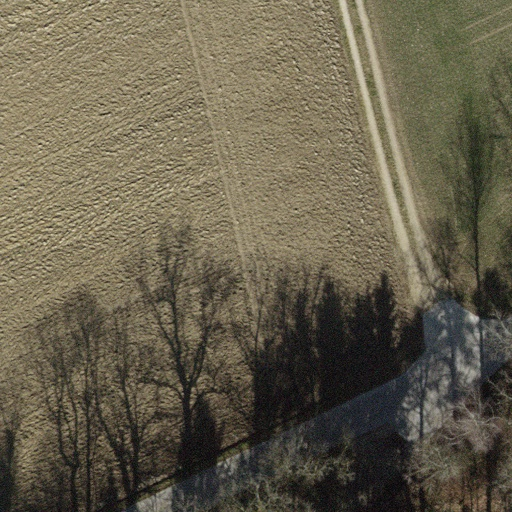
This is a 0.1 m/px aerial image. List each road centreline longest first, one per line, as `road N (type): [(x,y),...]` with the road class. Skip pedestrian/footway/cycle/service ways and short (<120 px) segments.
road 1 (unclassified): [(159,511),(511,341)]
road 2 (track): [(355,0),(453,372)]
road 3 (track): [(285,511),(453,372)]
